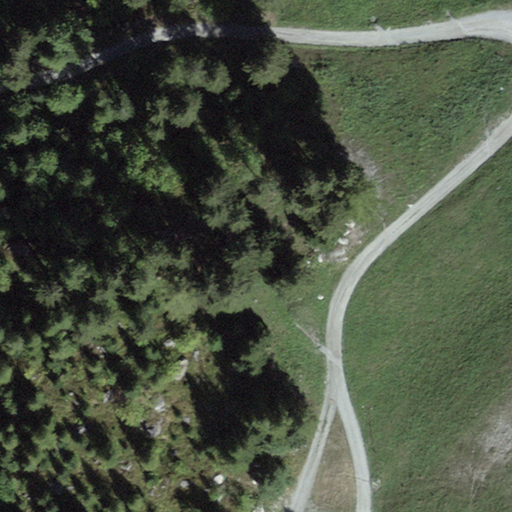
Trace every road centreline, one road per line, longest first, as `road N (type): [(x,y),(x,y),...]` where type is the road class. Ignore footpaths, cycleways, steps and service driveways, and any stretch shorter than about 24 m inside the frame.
road 1 (track): [(0,83),(53,75),(196,30),(511,27)]
road 2 (track): [(511,120),(342,286),(336,390),(359,448),(363,511)]
road 3 (track): [(336,390),(297,511)]
